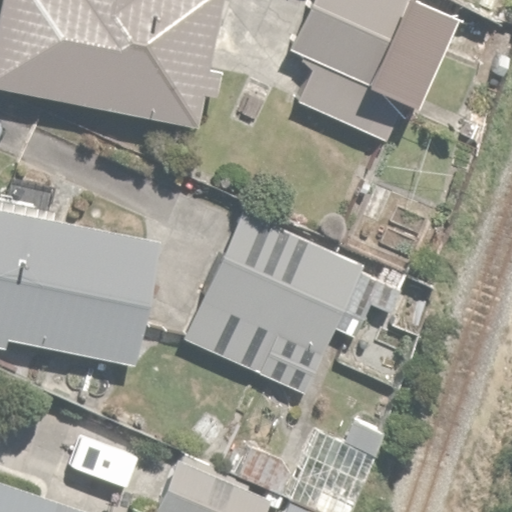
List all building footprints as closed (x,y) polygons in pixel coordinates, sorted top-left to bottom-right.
[(0,0),(0,62),(190,90),(202,0),(0,0)] [(379,133),(434,0),(294,0),(276,45),(301,56),(285,94),(379,133)] [(465,0),(486,10),(491,0),(465,0)] [(152,206),(0,187),(0,311),(136,328),(152,206)] [(287,386),(350,253),(232,197),(169,330),(287,386)] [(240,443),(230,464),(333,511),(374,422),(348,410),(339,429),(306,413),(283,463),(240,443)] [(162,441),(134,503),(153,511),(245,511),(258,484),(162,441)] [(102,511),(110,487),(0,455),(0,511),(102,511)]
